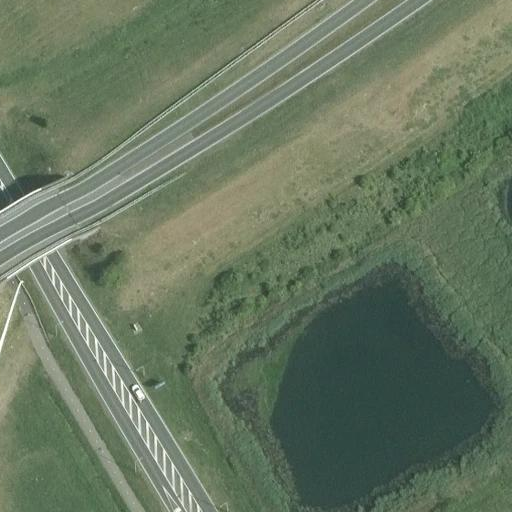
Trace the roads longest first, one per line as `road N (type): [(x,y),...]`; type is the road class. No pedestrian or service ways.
road 1 (trunk): [(0,255),(253,114),(421,0)]
road 2 (trunk): [(367,0),(0,249)]
road 3 (primary): [(206,511),(0,178)]
road 4 (primary): [(0,188),(178,511)]
